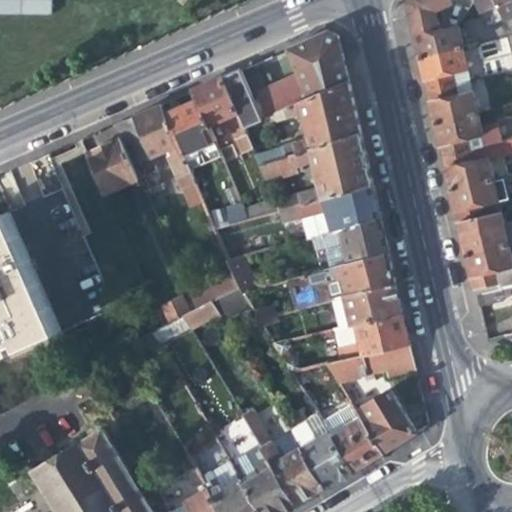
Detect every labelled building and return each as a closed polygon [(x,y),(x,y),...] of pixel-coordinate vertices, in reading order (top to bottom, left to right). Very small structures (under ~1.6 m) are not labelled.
[(0,0),(0,13),(51,14),(51,0),(0,0)] [(411,0),(409,4),(411,14),(415,29),(421,57),(464,47),(459,25),(443,29),(437,8),(434,0),(411,0)] [(452,0),(434,0),(437,8),(454,4),(452,0)] [(477,0),(482,11),(509,0),(477,0)] [(474,22),(459,25),(464,47),(479,43),(474,22)] [(265,114),(278,109),(351,82),(340,36),(331,31),(290,49),(300,73),(257,91),(265,114)] [(469,70),(464,47),(421,57),(424,69),(429,91),(456,85),(453,73),(469,70)] [(244,153),(255,148),(244,122),(259,116),(241,70),(211,83),(193,91),(196,100),(208,127),(227,119),(244,153)] [(472,81),(469,70),(453,73),(456,85),(472,81)] [(472,81),(456,85),(458,96),(474,92),(472,81)] [(309,133),(255,148),(260,159),(363,133),(356,103),(351,82),(278,109),(279,115),(305,110),(309,133)] [(480,114),(474,92),(458,96),(456,85),(429,91),(432,104),(437,124),(480,114)] [(208,127),(196,100),(182,106),(167,113),(181,145),(182,148),(190,168),(220,154),(208,127)] [(134,166),(181,145),(167,113),(164,104),(140,115),(115,125),(134,166)] [(483,131),(480,114),(437,124),(440,137),(444,157),(471,151),(487,147),(493,146),(498,145),(502,144),(498,127),(483,131)] [(322,187),(302,193),(304,203),(374,185),(367,152),(363,133),(260,159),(270,183),(299,176),(299,172),(317,167),(322,187)] [(87,153),(104,193),(137,179),(120,138),(102,147),(87,153)] [(511,141),(502,144),(498,145),(500,153),(511,149),(511,141)] [(487,147),(471,151),(474,163),(490,159),(487,147)] [(190,168),(182,148),(173,156),(181,176),(187,174),(189,178),(194,177),(190,168)] [(495,181),(490,159),(474,163),(471,151),(444,157),(448,173),(452,190),(495,181)] [(500,202),(495,181),(452,190),(455,203),(460,222),(485,217),(486,217),(484,206),(500,202)] [(328,210),(334,230),(382,218),(378,198),(374,185),(304,203),(281,209),(278,209),(281,221),(328,210)] [(302,193),(277,200),(281,209),(304,203),(302,193)] [(19,212),(70,329),(117,309),(64,195),(25,209),(19,212)] [(247,218),(278,209),(281,209),(277,200),(276,199),(243,208),(247,218)] [(19,212),(0,219),(0,360),(70,329),(38,255),(19,212)] [(489,228),(486,217),(485,217),(460,222),(463,235),(467,255),(510,245),(505,224),(489,228)] [(314,250),(332,245),(343,243),(348,263),(390,253),(385,232),(382,218),(334,230),(311,236),(314,250)] [(332,245),(336,265),(348,263),(343,243),(332,245)] [(511,287),(511,254),(510,245),(467,255),(472,275),(479,307),(505,300),(502,289),(511,287)] [(292,306),(332,297),(345,294),(397,282),(394,267),(390,253),(348,263),(336,265),(285,277),(292,306)] [(227,257),(233,272),(240,287),(252,284),(240,254),(227,257)] [(189,291),(197,309),(211,302),(240,287),(233,272),(189,291)] [(263,282),(252,284),(240,287),(248,301),(257,315),(271,311),(263,282)] [(400,295),(397,282),(345,294),(354,323),(357,322),(405,314),(400,295)] [(232,310),(248,301),(240,287),(211,302),(217,311),(229,305),(232,310)] [(339,326),(354,323),(345,294),(332,297),(339,326)] [(181,297),(155,312),(164,328),(164,327),(182,318),(190,313),(181,297)] [(218,313),(217,311),(211,302),(197,309),(190,313),(182,318),(187,327),(189,329),(218,313)] [(276,310),(271,311),(257,315),(270,337),(280,335),(283,335),(276,310)] [(326,362),(328,361),(412,346),(407,326),(405,314),(357,322),(361,340),(323,347),(326,362)] [(157,343),(187,327),(182,318),(164,327),(164,328),(151,334),(157,343)] [(283,342),(280,335),(270,337),(289,368),(298,367),(296,361),(291,360),(282,344),(283,342)] [(390,375),(418,371),(415,360),(412,346),(328,361),(340,381),(347,381),(346,377),(389,370),(390,375)] [(301,366),(298,367),(289,368),(293,374),(302,373),(301,366)] [(374,399),(357,409),(384,453),(418,433),(391,388),(382,394),(379,390),(371,395),(374,399)] [(357,409),(352,401),(321,419),(327,430),(331,437),(353,472),(367,464),(384,453),(357,409)] [(241,414),(253,433),(298,506),(313,496),(325,489),(300,447),(281,458),(269,439),(250,408),(241,414)] [(154,511),(103,427),(53,457),(32,470),(34,474),(37,472),(47,489),(44,491),(46,494),(49,493),(60,511),(154,511)] [(288,427),(269,439),(281,458),(300,447),(288,427)] [(327,430),(300,447),(325,489),(337,482),(353,472),(331,437),(327,430)] [(175,437),(183,450),(192,445),(184,432),(175,437)] [(260,459),(254,462),(258,467),(241,478),(261,511),(286,511),(298,506),(253,433),(247,437),(260,459)] [(186,454),(196,470),(199,475),(208,468),(195,448),(186,454)] [(250,456),(233,466),(241,478),(258,467),(254,462),(250,456)] [(215,478),(219,484),(222,489),(241,478),(233,466),(215,478)] [(200,495),(185,505),(189,511),(221,511),(205,484),(199,475),(196,470),(189,473),(186,478),(190,485),(194,486),(200,495)] [(210,481),(205,484),(221,511),(261,511),(241,478),(222,489),(219,484),(213,487),(210,481)]
